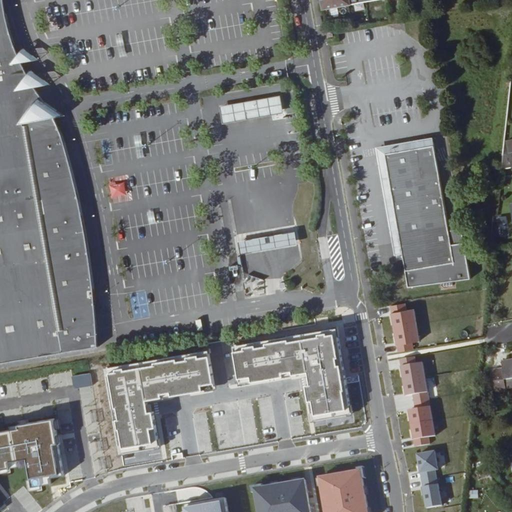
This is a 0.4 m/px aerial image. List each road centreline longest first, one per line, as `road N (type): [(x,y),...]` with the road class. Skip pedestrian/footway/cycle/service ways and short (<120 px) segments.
road 1 (residential): [(46,462),(127,419),(376,402)]
road 2 (unclassified): [(359,284),(305,0)]
